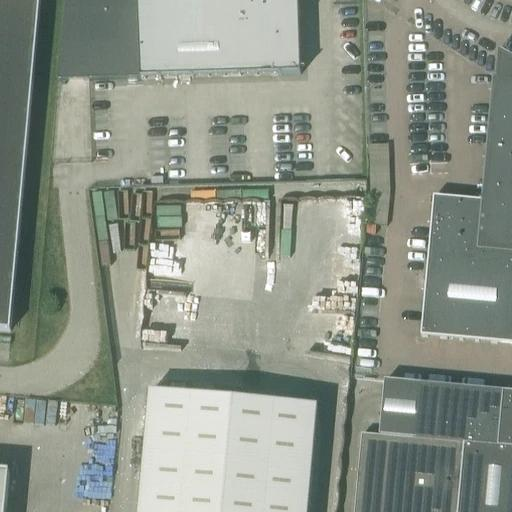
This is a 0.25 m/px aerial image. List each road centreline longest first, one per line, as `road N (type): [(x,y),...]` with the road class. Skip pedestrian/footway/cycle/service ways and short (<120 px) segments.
road 1 (unknown): [(410,352),(396,318),(410,0)]
road 2 (unclassified): [(0,381),(42,381),(66,364),(78,341),(73,163)]
road 3 (unknown): [(342,511),(351,413),(410,352)]
